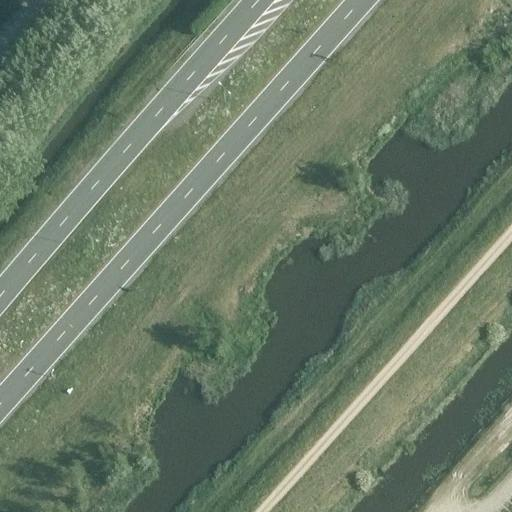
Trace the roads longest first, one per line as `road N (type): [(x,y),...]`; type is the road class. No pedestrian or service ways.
road 1 (trunk): [(0,404),(370,0)]
road 2 (trunk): [(266,0),(0,299)]
